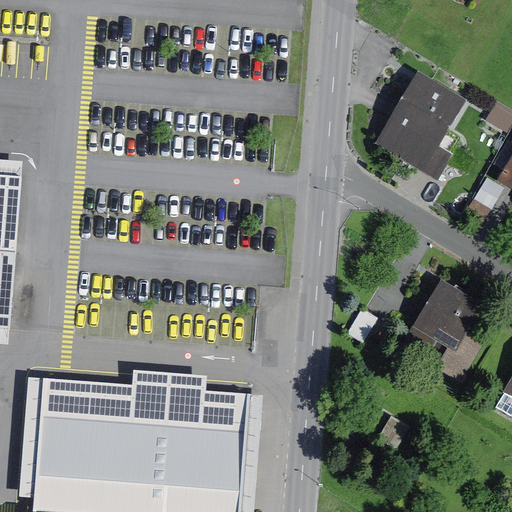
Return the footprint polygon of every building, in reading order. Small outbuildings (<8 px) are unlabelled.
[(479,106),(427,74),(385,143),(438,175),(479,106)] [(489,112),(510,124),(511,120),(511,99),(500,93),(489,112)] [(35,161),(0,157),(0,347),(17,349),(35,161)] [(473,206),(491,213),(505,176),(487,169),(473,206)] [(501,310),(446,282),(411,350),(466,378),(501,310)] [(136,387),(48,380),(37,511),(257,511),(267,397),(210,393),(211,378),(138,372),(136,387)]
